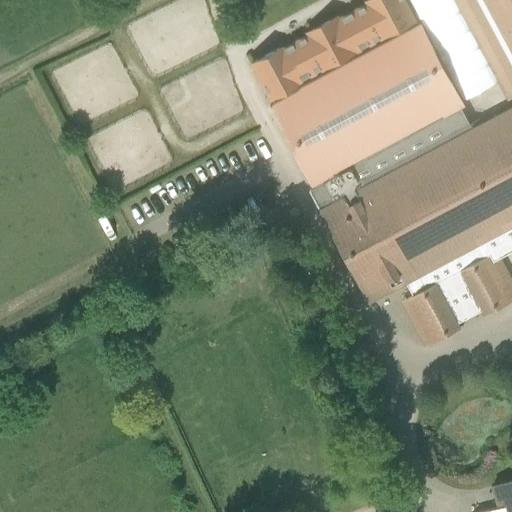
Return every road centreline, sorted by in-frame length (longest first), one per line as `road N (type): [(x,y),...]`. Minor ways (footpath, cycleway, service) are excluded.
road 1 (track): [(262,112),(198,146),(176,144),(113,22)]
road 2 (track): [(0,82),(156,0)]
